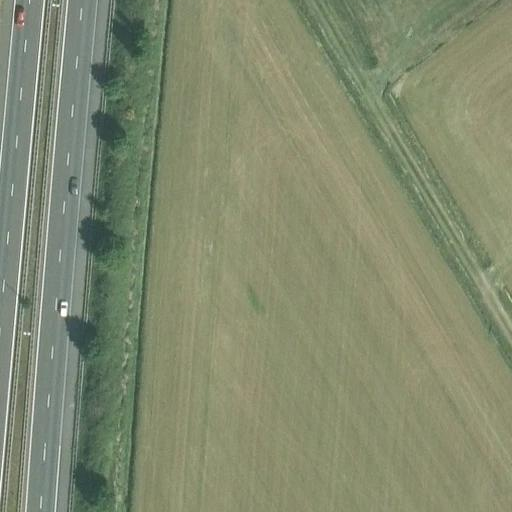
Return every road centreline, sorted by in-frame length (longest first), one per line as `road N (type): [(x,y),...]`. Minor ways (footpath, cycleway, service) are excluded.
road 1 (motorway): [(38,511),(81,0)]
road 2 (track): [(511,321),(318,0)]
road 3 (motorway): [(29,0),(0,297)]
